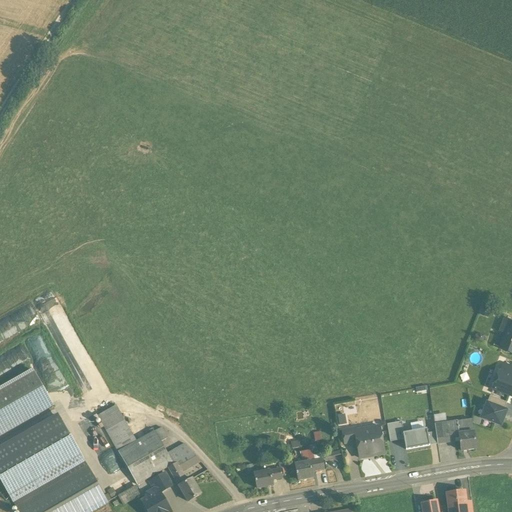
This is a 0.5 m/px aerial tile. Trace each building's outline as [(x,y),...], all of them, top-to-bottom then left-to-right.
[(511,323),(510,323),(500,349),(511,354),(511,323)] [(511,367),(503,364),(500,373),(511,377),(511,367)] [(33,372),(0,390),(0,436),(53,406),(33,372)] [(511,377),(500,373),(498,372),(495,381),(492,389),(511,396),(511,377)] [(506,403),(490,397),(487,404),(503,411),(506,403)] [(503,411),(487,404),(481,419),(500,427),(506,412),(503,411)] [(0,476),(15,503),(86,462),(61,420),(0,455),(0,476)] [(124,420),(105,431),(118,453),(136,442),(124,420)] [(472,420),(457,422),(458,433),(459,435),(458,435),(459,438),(461,452),(476,450),(472,420)] [(457,422),(441,424),(443,435),(453,433),(458,433),(457,422)] [(390,443),(404,440),(401,423),(387,425),(390,443)] [(441,424),(434,425),(437,445),(444,444),(443,435),(441,424)] [(380,427),(356,432),(357,436),(356,437),(357,442),(360,459),(384,454),(381,432),(380,427)] [(167,439),(161,428),(154,432),(160,443),(167,439)] [(355,429),(343,431),(346,444),(357,442),(356,437),(357,436),(356,432),(355,429)] [(427,434),(427,430),(403,434),(404,440),(406,451),(430,447),(429,445),(427,434)] [(154,432),(136,442),(149,464),(167,454),(160,443),(154,432)] [(435,432),(427,434),(429,445),(437,444),(435,432)] [(453,433),(443,435),(444,444),(454,442),(454,439),(453,433)] [(149,464),(136,442),(118,453),(137,486),(168,469),(173,466),(176,464),(178,468),(180,466),(196,457),(184,444),(167,454),(149,464)] [(180,466),(178,468),(181,473),(200,463),(196,457),(180,466)] [(322,460),(295,465),(297,472),(296,473),(296,476),(297,476),(298,481),(313,479),(312,472),(324,470),(322,460)] [(178,468),(176,464),(173,466),(168,469),(188,503),(201,495),(192,479),(187,482),(181,473),(178,468)] [(91,511),(108,503),(87,467),(16,507),(18,511),(91,511)] [(280,470),(270,472),(271,480),(282,478),(280,470)] [(270,472),(253,475),(256,489),(273,486),(271,480),(270,472)] [(165,474),(150,483),(154,490),(157,489),(160,493),(172,487),(165,474)] [(135,487),(118,497),(123,506),(140,496),(135,487)] [(170,511),(160,493),(157,489),(154,490),(147,494),(145,500),(142,502),(147,511),(170,511)] [(464,493),(455,495),(453,492),(448,493),(447,496),(449,511),(466,511),(465,504),(466,504),(466,503),(464,493)] [(431,503),(424,504),(422,507),(423,511),(437,511),(436,502),(435,502),(434,502),(432,503),(431,502),(431,503)]
